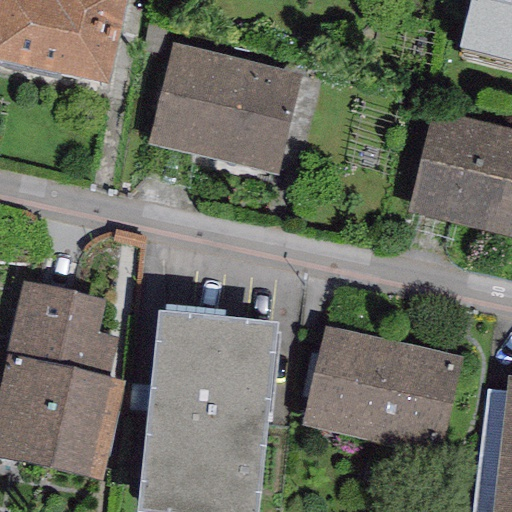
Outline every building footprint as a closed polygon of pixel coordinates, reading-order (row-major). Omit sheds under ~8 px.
[(22,0),(0,0),(0,73),(108,95),(126,0),(48,0),(47,5),(22,0)] [(511,0),(474,0),(460,59),(511,71),(511,0)] [(148,149),(275,178),(297,81),(170,53),(148,149)] [(511,135),(431,116),(406,218),(511,243),(511,135)] [(104,304),(20,287),(0,379),(0,464),(101,486),(122,390),(108,386),(117,343),(97,339),(104,304)] [(257,511),(277,331),(158,319),(137,511),(257,511)] [(440,460),(461,360),(323,330),(301,431),(440,460)] [(511,511),(511,382),(507,382),(492,511),(511,511)]
